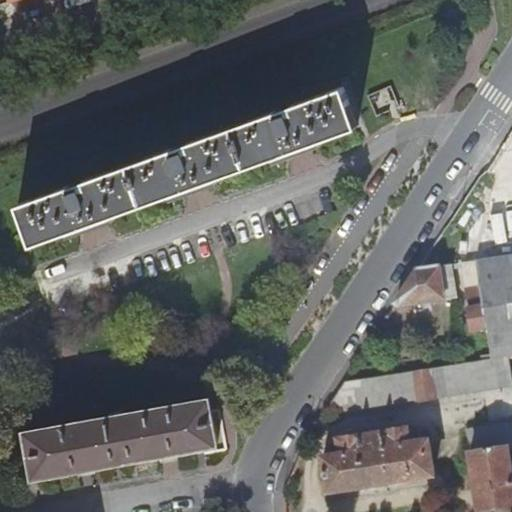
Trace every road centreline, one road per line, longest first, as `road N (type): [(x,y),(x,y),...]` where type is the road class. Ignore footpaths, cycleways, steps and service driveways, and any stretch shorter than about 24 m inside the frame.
road 1 (residential): [(251,487),(261,444),(511,72)]
road 2 (tertiary): [(0,125),(347,0)]
road 3 (residential): [(107,511),(251,487)]
road 4 (residential): [(117,0),(0,34)]
